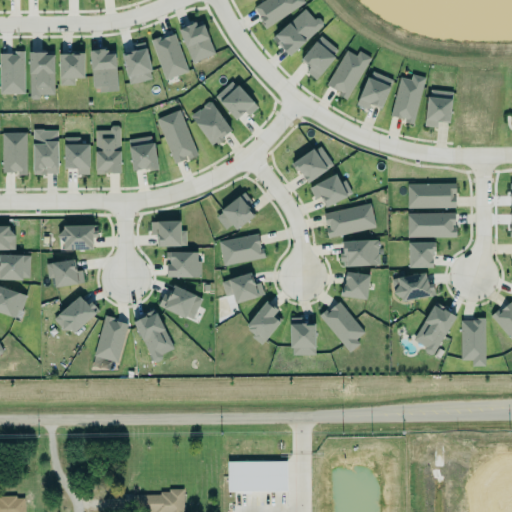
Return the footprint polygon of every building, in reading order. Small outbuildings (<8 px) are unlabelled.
[(305,4),(302,0),(263,0),(252,6),(265,28),(305,4)] [(289,57),(322,26),(305,8),(272,38),(289,57)] [(191,63),(215,54),(202,20),(178,29),(191,63)] [(188,71),(174,33),(150,41),(165,80),(188,71)] [(300,59),(309,68),(306,72),(315,80),(339,52),(321,36),(300,59)] [(145,44),(150,69),(147,70),(149,80),(129,85),(121,50),(145,44)] [(87,47),(92,88),(97,87),(100,92),(118,89),(113,51),(107,51),(106,45),(87,47)] [(328,83),(345,50),(354,54),(357,48),(369,55),(346,98),(336,92),(338,88),(328,83)] [(0,91),(0,50),(6,50),(14,52),(14,49),(20,49),(21,91),(0,91)] [(54,52),(29,53),(30,99),(39,99),(39,95),(54,95),(54,52)] [(59,54),(59,85),(74,85),(74,78),(84,78),(84,53),(59,54)] [(369,104),(381,109),(392,80),(370,71),(356,105),(367,109),(369,104)] [(423,75),(412,125),(404,123),(405,119),(390,115),(399,76),(409,78),(410,72),(423,75)] [(214,97),(236,120),(244,112),(248,116),(257,107),(232,80),(214,97)] [(452,91),(427,90),(425,127),(437,127),(437,122),(450,123),(452,91)] [(209,97),(233,128),(222,136),(223,138),(215,144),(214,141),(210,144),(187,114),(209,97)] [(198,155),(179,110),(156,119),(175,164),(198,155)] [(95,173),(121,173),(120,149),(120,126),(110,126),(110,130),(95,130),(95,173)] [(57,128),(57,173),(32,173),(32,128),(57,128)] [(1,133),(2,174),(27,174),(26,133),(1,133)] [(127,137),(132,169),(148,166),(148,170),(157,168),(153,139),(150,140),(149,134),(127,137)] [(89,174),(89,144),(79,144),(79,137),(63,138),(64,169),(76,169),(76,175),(89,174)] [(293,161),(303,182),(332,169),(322,147),(293,161)] [(306,185),(335,170),(340,181),(344,179),(350,193),(323,207),(318,197),(314,199),(306,185)] [(407,184),(407,208),(455,208),(455,184),(407,184)] [(222,210),(220,207),(239,192),(255,213),(235,228),(231,223),(224,229),(214,216),(222,210)] [(370,201),(375,226),(327,238),(324,227),(326,226),(323,212),(370,201)] [(455,213),(406,214),(407,238),(455,237),(455,213)] [(156,217),(179,217),(179,229),(182,229),(183,242),(156,243),(156,233),(149,233),(149,220),(155,220),(156,217)] [(0,222),(8,222),(9,230),(13,229),(13,247),(0,247),(0,222)] [(61,250),(94,250),(95,226),(62,225),(61,250)] [(219,241),(223,265),(263,259),(258,234),(219,241)] [(342,238),(376,237),(377,263),(343,264),(342,259),(339,259),(339,250),(342,250),(342,238)] [(408,243),(408,268),(434,268),(433,242),(408,243)] [(166,277),(199,277),(199,252),(166,252),(166,277)] [(30,256),(0,254),(0,279),(29,280),(30,256)] [(81,284),(79,260),(46,263),(47,279),(54,279),(54,287),(81,284)] [(397,281),(397,274),(425,270),(426,274),(428,273),(429,281),(433,280),(435,292),(402,298),(393,290),(397,281)] [(342,297),(367,299),(369,275),(344,272),(342,297)] [(232,295),(235,304),(264,295),(260,283),(254,285),(251,273),(221,281),(225,297),(232,295)] [(0,313),(20,320),(28,296),(0,286),(0,313)] [(169,297),(163,294),(158,306),(191,322),(202,299),(174,286),(169,297)] [(90,301),(86,305),(80,296),(52,318),(64,332),(68,328),(72,333),(99,312),(90,301)] [(319,316),(349,353),(359,344),(356,339),(364,332),(338,301),(319,316)] [(491,316),(511,342),(511,303),(510,301),(491,316)] [(272,317),(277,311),(265,302),(244,328),(263,343),(279,322),(272,317)] [(434,357),(454,314),(432,304),(414,341),(425,347),(423,352),(434,357)] [(173,349),(155,311),(133,321),(153,363),(163,358),(162,355),(173,349)] [(459,357),(460,319),(471,319),(472,317),(476,317),(477,315),(483,314),(484,363),(471,363),(471,357),(459,357)] [(126,322),(102,317),(95,358),(119,362),(126,322)] [(314,325),(303,325),(303,318),(290,318),(290,355),(315,355),(314,325)] [(286,461),(227,462),(227,492),(287,491),(286,461)] [(181,488),(181,511),(152,511),(134,511),(133,495),(159,494),(159,492),(167,492),(167,489),(181,488)] [(22,511),(22,497),(0,497),(0,511),(22,511)]
